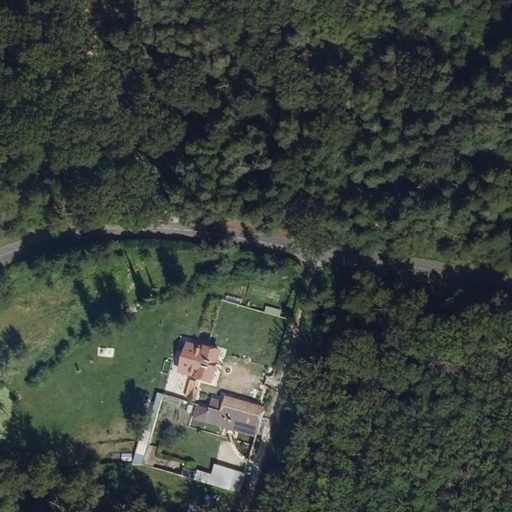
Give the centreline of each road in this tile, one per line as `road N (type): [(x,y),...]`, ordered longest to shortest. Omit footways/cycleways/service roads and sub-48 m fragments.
road 1 (track): [(321,0),(329,167),(318,248),(243,511)]
road 2 (tertiary): [(511,284),(184,231),(82,230),(0,254)]
road 3 (track): [(184,231),(94,53),(0,20)]
